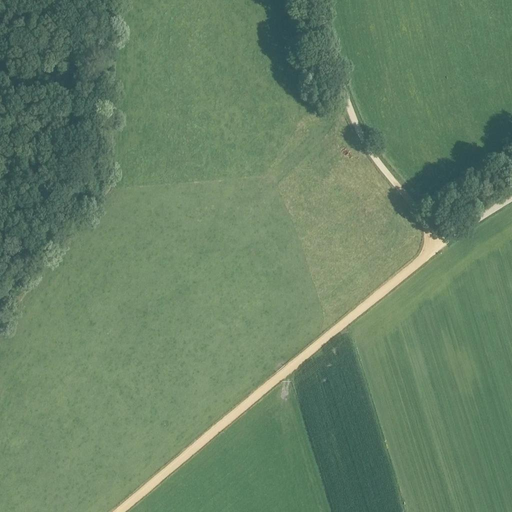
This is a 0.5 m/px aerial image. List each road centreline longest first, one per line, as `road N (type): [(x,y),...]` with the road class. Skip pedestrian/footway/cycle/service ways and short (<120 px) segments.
road 1 (track): [(117,511),(438,244),(511,197)]
road 2 (track): [(320,0),(364,143),(438,244)]
